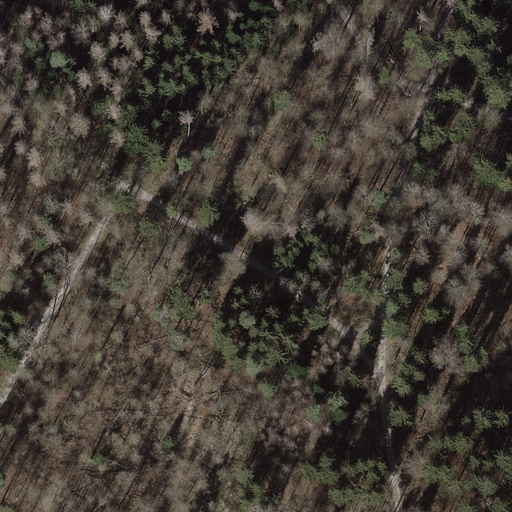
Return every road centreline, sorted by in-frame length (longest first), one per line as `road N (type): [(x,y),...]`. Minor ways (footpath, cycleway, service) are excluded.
road 1 (track): [(379,381),(391,229),(418,110),(453,9)]
road 2 (track): [(126,183),(329,318),(379,381)]
road 3 (track): [(126,183),(0,405)]
road 4 (track): [(337,0),(385,70),(414,88),(511,116)]
road 5 (track): [(0,72),(126,183)]
road 6 (track): [(401,511),(379,381)]
